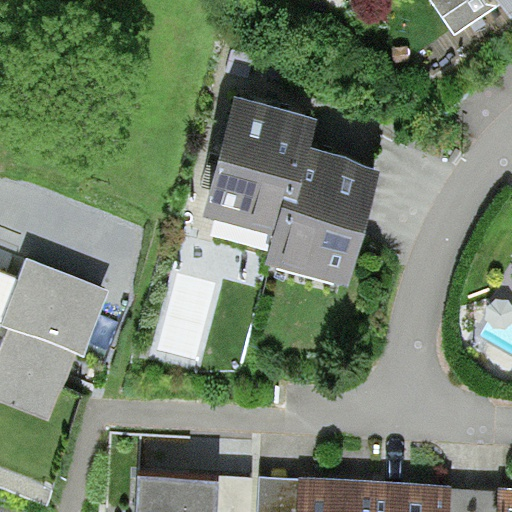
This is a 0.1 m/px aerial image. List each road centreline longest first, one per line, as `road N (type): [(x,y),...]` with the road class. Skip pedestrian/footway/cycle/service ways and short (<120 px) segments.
road 1 (residential): [(416,392),(299,416),(99,410),(71,511)]
road 2 (residential): [(416,392),(422,296),(457,201),(511,130)]
